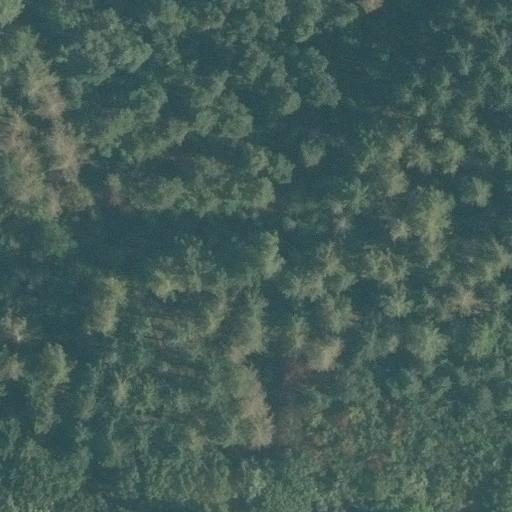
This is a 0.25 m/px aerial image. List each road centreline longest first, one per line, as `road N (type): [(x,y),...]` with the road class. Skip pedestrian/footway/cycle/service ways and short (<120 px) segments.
road 1 (track): [(224,495),(187,380),(130,314),(26,0)]
road 2 (track): [(0,485),(224,495)]
road 3 (track): [(224,495),(413,506)]
